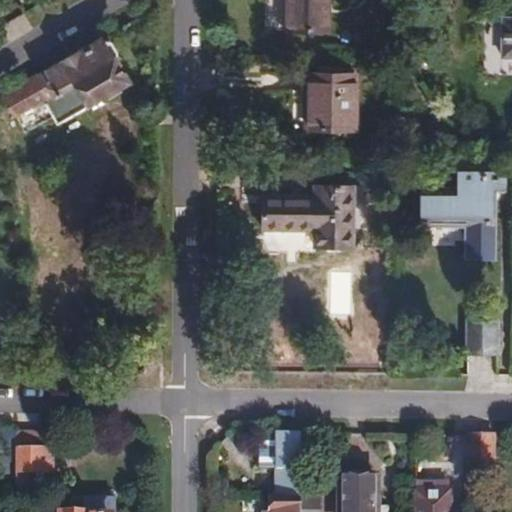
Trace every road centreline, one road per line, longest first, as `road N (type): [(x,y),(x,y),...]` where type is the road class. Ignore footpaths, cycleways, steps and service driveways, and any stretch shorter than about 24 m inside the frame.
road 1 (residential): [(184,400),(187,0)]
road 2 (residential): [(511,407),(184,400)]
road 3 (residential): [(184,400),(0,397)]
road 4 (residential): [(105,0),(0,62)]
